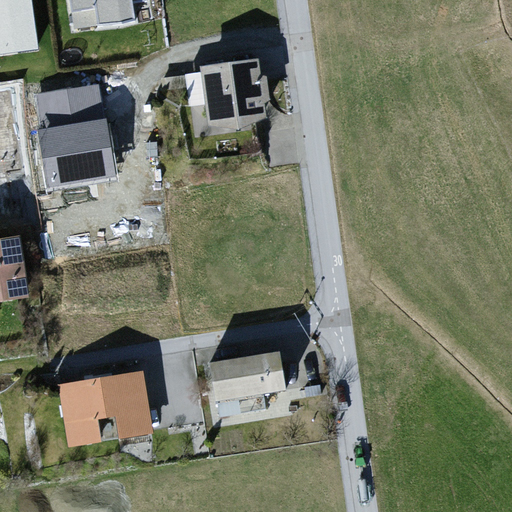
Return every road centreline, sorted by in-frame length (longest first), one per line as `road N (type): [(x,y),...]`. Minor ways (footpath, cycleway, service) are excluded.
road 1 (residential): [(341,326),(296,0)]
road 2 (residential): [(56,374),(341,326)]
road 3 (residential): [(367,511),(341,326)]
